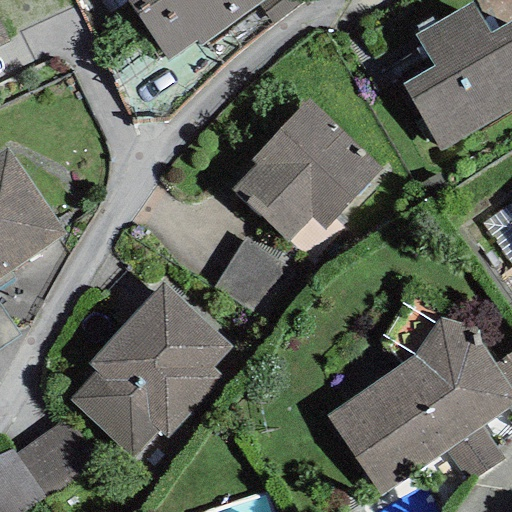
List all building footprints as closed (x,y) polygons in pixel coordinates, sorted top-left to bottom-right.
[(123,0),(167,61),(195,41),(199,46),(263,0),(123,0)] [(472,2),(413,35),(431,67),(401,84),(439,151),(511,110),(511,20),(490,33),(472,2)] [(381,169),(307,99),(249,160),(255,165),(230,191),(286,244),(310,219),(322,231),(381,169)] [(7,149),(0,153),(0,278),(64,235),(7,149)] [(230,346),(160,283),(87,364),(96,371),(68,402),(133,460),(158,432),(164,438),(221,376),(211,367),(230,346)] [(0,351),(17,341),(0,314),(0,351)] [(478,333),(439,318),(417,354),(324,415),(379,497),(443,452),(466,486),(502,460),(481,428),(507,409),(511,405),(511,392),(492,363),(478,342),(478,333)] [(511,349),(492,363),(511,392),(511,405),(507,409),(511,415),(511,349)] [(46,479),(80,457),(57,422),(23,444),(46,479)] [(0,444),(0,509),(2,511),(7,511),(46,485),(11,437),(0,444)]
